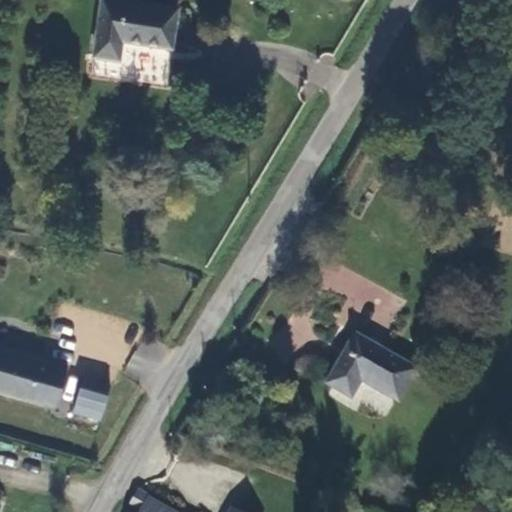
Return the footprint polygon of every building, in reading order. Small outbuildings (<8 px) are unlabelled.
[(128,49),(131,30),(167,36),(173,0),(110,0),(103,45),(128,49)] [(181,38),(186,0),(173,0),(167,36),(181,38)] [(404,407),(422,374),(356,338),(329,388),(355,403),(365,385),(404,407)] [(0,345),(0,388),(56,403),(66,363),(0,345)] [(101,402),(110,368),(83,361),(74,394),(101,402)] [(172,511),(142,493),(135,506),(142,511),(141,511),(172,511)]
